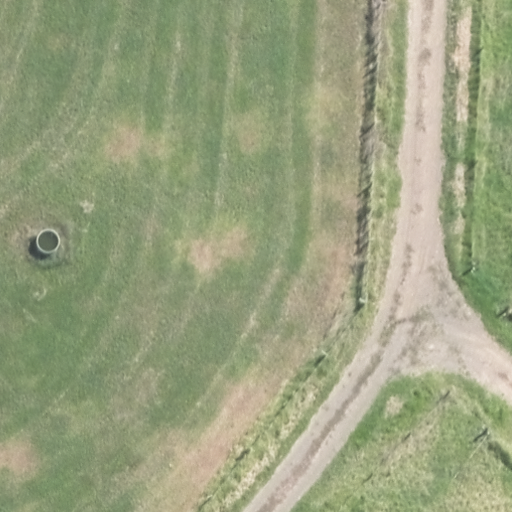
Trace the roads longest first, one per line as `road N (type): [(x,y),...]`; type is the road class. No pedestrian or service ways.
road 1 (track): [(434,0),(412,252),(364,417),(300,511)]
road 2 (track): [(412,252),(511,359)]
